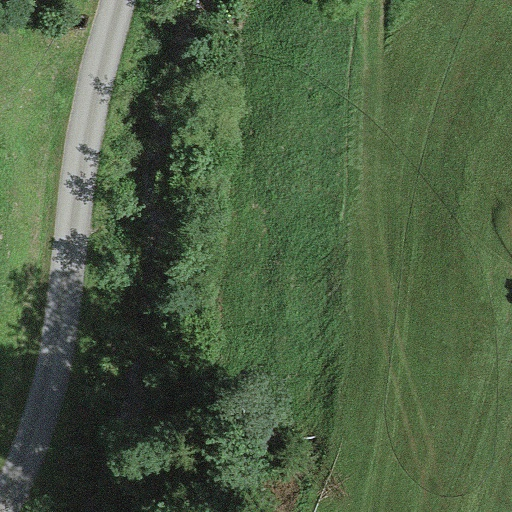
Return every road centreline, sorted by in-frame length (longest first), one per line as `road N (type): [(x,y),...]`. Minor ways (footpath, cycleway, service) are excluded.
road 1 (track): [(118,0),(90,99),(54,367),(2,511)]
road 2 (track): [(378,0),(379,276),(403,317),(484,410)]
